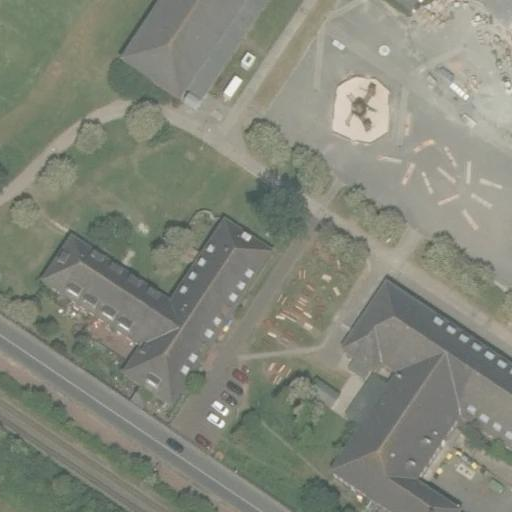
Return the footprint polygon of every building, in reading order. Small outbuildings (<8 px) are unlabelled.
[(159,0),(122,55),(179,93),(185,84),(203,97),(243,38),(269,0),(159,0)] [(392,0),(410,12),(418,0),(392,0)] [(223,220),(169,301),(73,237),(40,286),(136,350),(122,371),(175,406),(207,358),(276,255),(223,220)] [(419,483),(461,420),(511,453),(511,364),(390,282),(368,315),(360,327),(348,344),(343,351),(377,374),(383,367),(396,376),(331,474),(365,497),(387,511),(461,511),(462,511),(419,483)] [(317,380),(309,392),(333,408),(341,396),(317,380)]
